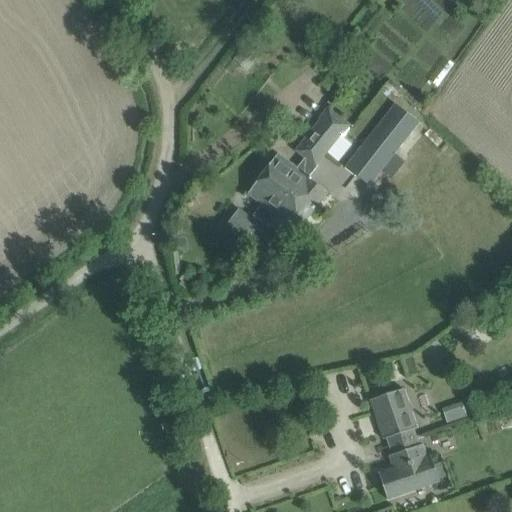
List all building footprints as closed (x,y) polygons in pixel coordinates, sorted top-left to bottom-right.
[(397,105),(346,167),(369,185),(420,123),(415,119),(397,105)] [(278,216),(348,122),(328,107),(295,150),(305,158),(298,167),(283,154),(281,158),(279,157),(250,195),(278,216)] [(327,192),(310,179),(307,177),(278,216),(272,224),(292,239),(327,192)] [(238,211),(225,230),(237,238),(234,242),(250,253),(267,229),(251,218),(250,219),(238,211)] [(382,449),(424,435),(415,438),(412,430),(417,429),(404,389),(371,400),(384,440),(389,438),(392,445),(382,449)] [(462,402),(443,409),(447,422),(467,416),(462,402)] [(424,435),(382,449),(383,450),(392,447),(394,454),(389,456),(393,468),(379,473),(388,500),(439,483),(431,457),(427,458),(423,445),(418,447),(415,439),(425,436),(424,435)]
